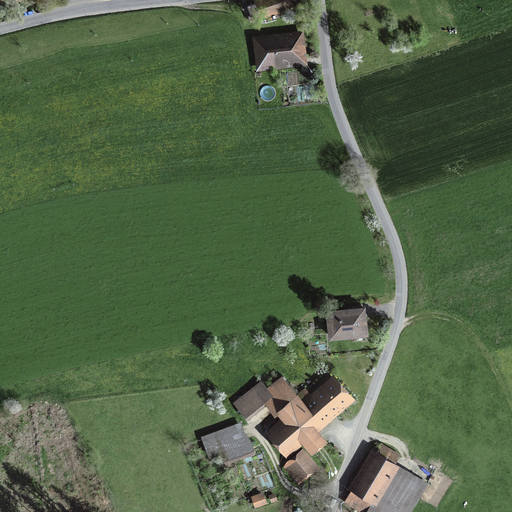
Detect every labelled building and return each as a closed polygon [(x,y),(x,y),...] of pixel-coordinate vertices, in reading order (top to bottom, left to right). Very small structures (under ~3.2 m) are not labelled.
[(264,0),(255,3),(260,18),(289,8),(286,0),(266,0),(265,0),(264,0)] [(252,21),(260,18),(255,3),(247,6),(252,21)] [(258,42),(260,64),(301,59),(299,37),(258,42)] [(331,337),(365,333),(363,308),(352,309),(352,311),(329,313),(331,337)] [(247,416),(269,398),(288,421),(271,434),(285,450),(302,436),(313,450),(323,442),(311,428),(348,397),(333,379),(313,396),(305,387),(296,394),(281,377),(267,388),(261,382),(236,403),(247,416)] [(239,424),(204,438),(211,455),(223,450),(227,461),(250,452),(239,424)] [(407,511),(423,485),(393,467),(398,457),(380,446),(348,500),(368,511),(407,511)] [(285,467),(297,481),(315,465),(304,452),(285,467)] [(262,494),(253,497),(256,505),(265,502),(262,494)]
